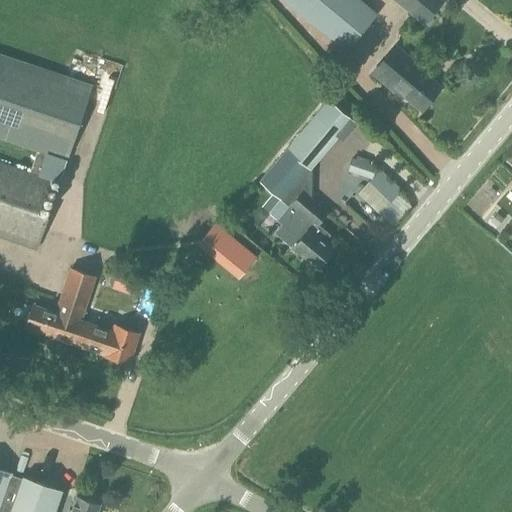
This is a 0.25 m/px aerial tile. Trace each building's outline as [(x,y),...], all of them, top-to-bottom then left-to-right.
[(282,0),(317,29),(341,0),(282,0)] [(356,0),(341,0),(317,29),(345,52),(375,15),(356,0)] [(393,0),(411,15),(413,12),(425,22),(439,4),(434,0),(393,0)] [(395,47),(373,73),(400,95),(402,93),(422,109),(440,87),(421,71),(422,69),(395,47)] [(0,136),(40,149),(32,172),(29,171),(0,160),(0,235),(37,247),(48,214),(39,212),(52,179),(42,175),(50,153),(68,159),(93,84),(0,53),(0,136)] [(269,164),(257,179),(275,194),(287,179),(303,160),(308,165),(336,132),(340,135),(354,117),(328,94),(269,164)] [(350,155),(346,168),(370,176),(367,179),(379,190),(391,177),(376,163),(350,155)] [(280,224),(274,231),(295,249),(318,269),(334,250),(327,244),(335,234),(322,223),(332,211),(310,193),(304,188),(302,190),(300,193),(290,205),(276,221),(280,224)] [(256,257),(215,222),(195,244),(237,279),(256,257)] [(60,300),(84,308),(95,276),(71,268),(60,300)] [(117,270),(112,289),(141,298),(147,280),(117,270)] [(80,320),(84,308),(60,300),(56,311),(34,304),(26,328),(83,347),(91,324),(80,320)] [(91,324),(83,347),(129,363),(139,334),(115,326),(114,331),(91,324)] [(0,469),(0,511),(97,511),(100,505),(76,496),(70,511),(67,511),(68,511),(67,511),(54,511),(62,490),(22,476),(21,478),(10,475),(11,473),(0,469)]
